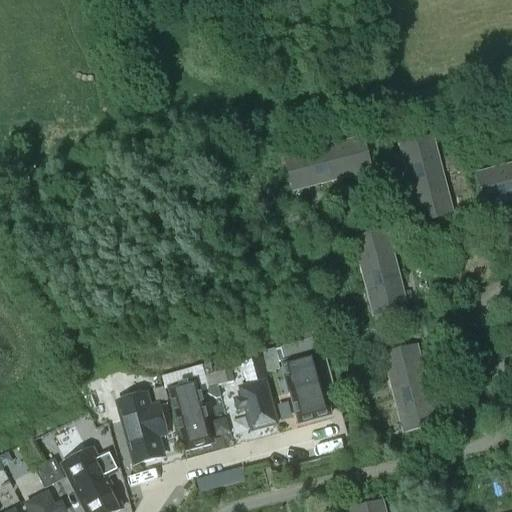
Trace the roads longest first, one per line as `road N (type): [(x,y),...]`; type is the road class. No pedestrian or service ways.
road 1 (residential): [(511,284),(486,290),(477,308),(502,418),(493,431),(220,511)]
road 2 (residential): [(147,511),(191,468),(328,436)]
